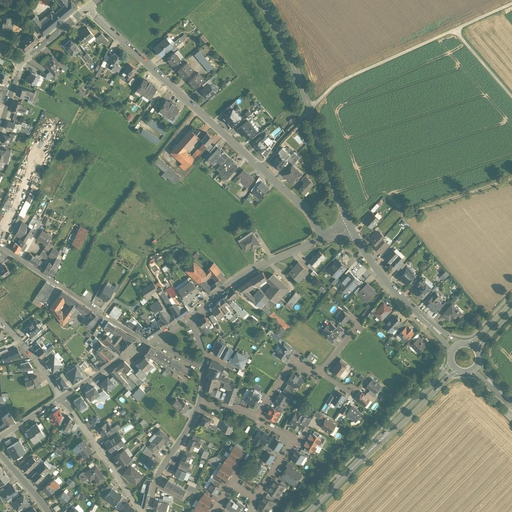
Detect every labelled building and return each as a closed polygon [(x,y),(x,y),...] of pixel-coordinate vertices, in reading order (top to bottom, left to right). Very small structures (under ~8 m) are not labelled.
[(52,10),(39,21),(35,16),(30,20),(37,28),(43,35),(76,7),(70,0),(69,0),(68,1),(67,0),(56,0),(62,7),(55,13),(52,10)] [(13,17),(7,17),(6,23),(3,22),(2,29),(11,30),(13,17)] [(93,35),(86,27),(80,32),(81,33),(78,35),(84,43),(93,35)] [(32,32),(19,44),(24,51),(38,39),(32,32)] [(108,41),(101,33),(95,39),(100,44),(102,42),(104,44),(108,41)] [(179,37),(173,42),(174,43),(171,46),(170,47),(172,50),(176,46),(182,41),(179,37)] [(171,46),(165,39),(154,48),(160,55),(170,47),(171,46)] [(79,50),(71,40),(64,46),(72,56),(79,50)] [(199,50),(194,55),(198,60),(203,55),(199,50)] [(174,52),(166,58),(172,66),(179,60),(176,56),(177,56),(174,52)] [(92,60),(87,53),(83,56),(88,63),(92,60)] [(114,53),(113,55),(111,54),(109,57),(106,60),(110,63),(109,63),(108,65),(112,67),(111,69),(115,72),(119,66),(115,63),(120,57),(114,53)] [(203,55),(198,60),(202,65),(207,60),(203,55)] [(52,56),(48,59),(49,60),(44,64),(50,71),(55,67),(56,68),(60,66),(60,65),(58,63),(52,56)] [(67,65),(61,60),(58,63),(60,65),(60,66),(62,69),(67,65)] [(207,60),(202,65),(208,72),(213,68),(207,60)] [(187,62),(177,69),(183,77),(193,69),(187,62)] [(136,69),(129,64),(124,71),(126,73),(130,76),(136,69)] [(8,75),(0,71),(0,81),(6,83),(8,75)] [(204,79),(197,72),(188,80),(194,87),(204,79)] [(39,77),(31,73),(29,77),(28,77),(26,80),(35,85),(39,77)] [(146,80),(146,81),(143,79),(136,89),(149,98),(156,88),(153,86),(154,85),(146,80)] [(212,83),(209,79),(202,85),(204,88),(209,84),(210,85),(212,83)] [(218,89),(212,83),(210,85),(215,92),(218,89)] [(210,85),(209,84),(204,88),(201,90),(208,98),(208,97),(213,93),(215,92),(210,85)] [(35,92),(18,87),(15,93),(23,96),(24,94),(29,95),(28,97),(32,98),(35,92)] [(176,106),(169,101),(168,101),(165,100),(164,102),(160,107),(158,110),(172,119),(177,111),(179,108),(176,106)] [(20,103),(14,101),(11,108),(18,110),(21,111),(28,114),(30,110),(19,106),(20,103)] [(235,101),(225,109),(228,112),(233,108),(238,104),(235,101)] [(233,108),(228,112),(223,116),(227,120),(225,122),(227,124),(229,122),(232,126),(242,118),(233,108)] [(248,110),(242,116),(244,119),(246,118),(251,114),(248,110)] [(167,130),(149,118),(146,124),(164,135),(167,130)] [(248,120),(237,129),(240,133),(242,131),(248,138),(257,131),(248,120)] [(13,123),(7,121),(5,128),(12,131),(14,125),(15,123),(13,123)] [(160,140),(143,129),(139,134),(157,145),(160,140)] [(190,130),(177,144),(184,151),(197,136),(194,134),(190,130)] [(212,138),(206,132),(200,139),(204,143),(199,148),(201,150),(206,145),(212,138)] [(261,136),(252,143),(260,153),(268,147),(263,141),(268,136),(267,134),(265,132),(261,136)] [(9,136),(3,134),(1,142),(7,144),(8,141),(11,142),(12,137),(13,137),(9,136)] [(184,151),(177,144),(170,152),(182,162),(187,167),(194,159),(191,157),(184,151)] [(280,154),(272,163),(279,169),(287,161),(285,159),(286,158),(287,159),(291,155),(282,147),(279,151),(281,153),(280,154)] [(5,150),(0,148),(0,166),(2,160),(6,162),(10,151),(5,150)] [(196,151),(191,157),(194,159),(201,150),(199,148),(197,151),(196,151)] [(232,159),(223,151),(221,153),(217,149),(216,150),(211,155),(207,159),(212,164),(217,158),(222,162),(217,168),(220,172),(232,159)] [(291,155),(287,159),(290,162),(297,154),(294,152),(291,155)] [(297,154),(290,162),(293,164),(300,157),(297,154)] [(180,177),(158,157),(153,162),(164,172),(168,175),(167,177),(174,183),(180,177)] [(19,184),(27,161),(22,159),(13,182),(19,184)] [(232,159),(220,172),(225,176),(227,178),(234,170),(239,165),(232,159)] [(302,174),(292,165),(283,175),(293,184),(302,174)] [(236,172),(234,170),(227,178),(225,176),(222,180),(226,184),(236,172)] [(254,179),(243,170),(234,180),(237,183),(240,181),(247,187),(248,186),(254,179)] [(259,177),(255,184),(257,186),(262,181),(263,180),(259,177)] [(314,183),(307,177),(303,182),(304,183),(299,189),(305,194),(308,191),(307,190),(314,183)] [(262,181),(257,186),(257,187),(253,192),(256,195),(257,194),(260,197),(269,188),(262,181)] [(377,203),(371,210),(373,212),(379,205),(377,203)] [(23,206),(15,221),(20,223),(20,224),(28,209),(23,206)] [(28,213),(22,224),(20,224),(20,223),(19,226),(25,230),(32,217),(33,216),(28,213)] [(379,219),(372,213),(365,220),(372,227),(379,219)] [(21,237),(20,237),(25,240),(28,235),(31,237),(33,234),(30,232),(34,226),(35,227),(37,223),(35,222),(36,221),(36,218),(32,217),(25,230),(21,237)] [(17,222),(11,232),(15,233),(19,226),(20,223),(17,222)] [(80,225),(71,244),(80,248),(88,230),(80,225)] [(25,230),(19,226),(15,233),(21,237),(25,230)] [(51,236),(42,230),(37,238),(46,244),(47,242),(51,236)] [(372,241),(376,245),(382,239),(384,236),(380,232),(378,235),(372,241)] [(253,233),(240,242),(245,250),(254,245),(256,247),(260,244),(253,233)] [(20,237),(17,243),(15,242),(11,249),(17,253),(19,249),(24,243),(25,240),(20,237)] [(387,243),(382,239),(376,245),(374,247),(379,251),(385,245),(387,243)] [(53,246),(47,242),(46,244),(43,250),(49,254),(52,248),(53,246)] [(59,252),(52,248),(49,254),(48,254),(52,256),(48,262),(52,264),(56,257),(59,252)] [(398,254),(393,249),(390,251),(390,252),(386,257),(385,257),(391,262),(398,254)] [(319,251),(313,258),(312,257),(309,261),(310,262),(315,266),(321,259),(322,260),(325,256),(319,251)] [(35,257),(29,254),(26,259),(36,266),(39,261),(37,259),(38,258),(35,257)] [(398,254),(391,262),(396,267),(397,267),(401,262),(402,262),(404,259),(398,254)] [(52,264),(48,262),(43,270),(44,271),(52,276),(54,271),(61,259),(56,257),(52,264)] [(155,276),(161,273),(153,258),(148,261),(155,276)] [(337,259),(328,269),(329,269),(333,272),(332,273),(336,277),(337,277),(346,267),(341,262),(340,262),(337,260),(338,259),(337,259)] [(224,275),(214,262),(205,272),(193,261),(185,270),(201,285),(204,281),(211,274),(217,281),(215,282),(218,287),(222,283),(219,279),(224,275)] [(298,262),(289,272),(299,281),(308,271),(298,262)] [(315,266),(310,262),(307,265),(313,270),(316,267),(315,266)] [(9,271),(5,264),(0,267),(0,271),(0,272),(0,274),(1,277),(9,271)] [(407,266),(406,266),(403,269),(397,276),(401,280),(401,279),(407,284),(411,281),(412,280),(415,276),(409,271),(410,269),(407,266)] [(441,274),(445,271),(442,266),(437,270),(441,274)] [(313,270),(310,273),(315,278),(318,275),(313,270)] [(446,270),(440,276),(443,279),(449,274),(446,270)] [(347,275),(337,285),(348,295),(361,280),(351,271),(347,275)] [(263,272),(250,280),(255,285),(256,286),(267,279),(267,278),(263,272)] [(288,288),(273,274),(267,278),(267,279),(269,281),(268,281),(272,285),(282,294),(288,288)] [(420,276),(415,281),(419,285),(422,281),(423,281),(424,280),(420,276)] [(202,288),(191,279),(189,280),(190,281),(192,285),(193,284),(198,291),(202,288)] [(198,291),(193,284),(192,285),(190,281),(189,280),(184,284),(192,295),(198,291)] [(250,280),(239,288),(241,291),(243,293),(250,299),(253,296),(247,290),(252,287),(255,285),(250,280)] [(54,287),(46,281),(35,298),(42,303),(43,303),(54,287)] [(212,285),(211,286),(204,281),(201,285),(210,293),(218,287),(215,282),(212,285)] [(419,285),(414,290),(422,297),(426,292),(427,293),(430,289),(423,281),(422,281),(419,285)] [(153,283),(145,288),(149,294),(156,289),(157,288),(155,285),(153,283)] [(376,292),(367,283),(361,289),(359,292),(368,301),(372,297),(371,297),(376,292)] [(184,284),(178,288),(179,289),(178,290),(181,293),(185,300),(186,300),(192,295),(184,284)] [(105,285),(98,296),(106,301),(113,291),(113,290),(113,289),(105,285)] [(272,285),(265,293),(270,297),(276,302),(277,300),(280,297),(282,294),(272,285)] [(149,294),(145,288),(140,291),(146,300),(151,297),(149,294)] [(181,293),(178,290),(179,289),(178,288),(175,290),(177,293),(178,295),(183,302),(186,300),(185,300),(181,293)] [(233,289),(223,297),(227,302),(229,303),(233,300),(233,299),(238,295),(237,295),(237,294),(233,289)] [(265,293),(260,289),(256,293),(253,296),(263,305),(264,305),(267,300),(270,297),(265,293)] [(69,296),(62,291),(50,308),(63,324),(66,321),(69,317),(63,314),(59,308),(64,300),(65,301),(69,296)] [(168,298),(164,292),(163,293),(161,294),(169,306),(172,304),(168,298)] [(295,292),(287,303),(285,306),(289,310),(301,296),(295,292)] [(443,305),(437,300),(441,297),(436,292),(432,296),(426,302),(436,312),(443,305)] [(183,302),(178,295),(177,293),(171,297),(171,296),(168,298),(172,304),(169,306),(171,310),(174,314),(173,315),(176,319),(188,310),(184,305),(184,304),(183,302)] [(456,294),(450,301),(454,304),(460,298),(456,294)] [(78,302),(69,296),(65,301),(70,304),(63,314),(69,317),(71,315),(69,314),(78,302)] [(263,305),(253,296),(250,299),(251,300),(254,302),(261,308),(269,316),(272,312),(264,305),(263,305)] [(223,297),(217,303),(218,304),(224,313),(228,310),(224,304),(227,302),(223,297)] [(270,297),(267,300),(273,305),(276,302),(270,297)] [(287,303),(280,297),(277,300),(285,306),(287,303)] [(42,303),(35,298),(32,302),(40,307),(42,303)] [(153,303),(150,305),(152,308),(155,313),(158,310),(163,306),(158,299),(153,303)] [(251,300),(243,307),(246,310),(254,302),(251,300)] [(84,306),(78,302),(69,314),(71,315),(74,316),(78,310),(80,311),(84,306)] [(243,310),(236,303),(233,306),(239,313),(243,310)] [(348,309),(341,303),(339,306),(346,312),(348,309)] [(391,310),(384,303),(376,311),(374,313),(381,320),(391,310)] [(218,304),(212,309),(219,318),(225,314),(224,313),(218,304)] [(458,310),(452,304),(443,314),(446,317),(447,316),(450,319),(451,318),(455,322),(458,319),(462,315),(458,311),(459,310),(458,309),(458,310)] [(91,311),(84,306),(80,311),(81,312),(86,315),(91,311)] [(120,310),(114,306),(108,315),(113,319),(120,310)] [(172,314),(167,317),(163,311),(165,310),(163,306),(158,310),(160,313),(158,314),(158,315),(161,318),(166,326),(176,319),(173,315),(172,314)] [(373,308),(368,315),(370,317),(374,313),(376,311),(373,308)] [(95,313),(91,311),(86,315),(82,319),(84,322),(85,321),(89,325),(88,326),(89,326),(96,319),(95,319),(97,317),(94,314),(95,313)] [(350,316),(343,311),(342,311),(341,313),(339,315),(338,316),(337,317),(337,319),(343,324),(346,321),(350,317),(349,317),(350,316)] [(81,312),(77,319),(80,322),(82,319),(86,315),(81,312)] [(289,326),(272,312),(269,316),(282,327),(275,334),(280,338),(289,326)] [(69,317),(66,321),(72,325),(77,319),(74,316),(71,315),(69,317)] [(394,315),(384,325),(386,327),(385,328),(385,329),(387,331),(389,331),(390,330),(391,332),(397,326),(401,322),(399,320),(399,318),(398,317),(396,317),(394,315)] [(210,323),(205,316),(198,321),(200,323),(202,327),(205,325),(206,324),(208,325),(210,323)] [(166,326),(161,318),(156,321),(157,322),(162,329),(166,326)] [(35,320),(24,329),(30,337),(43,327),(42,326),(43,324),(41,321),(38,324),(35,320)] [(142,326),(137,321),(135,323),(138,325),(137,327),(132,324),(130,328),(143,335),(145,331),(140,328),(142,326)] [(115,326),(108,322),(104,328),(106,329),(105,330),(107,332),(108,330),(108,329),(112,331),(115,326)] [(162,329),(157,322),(150,328),(154,334),(162,329)] [(336,327),(331,323),(328,325),(327,324),(324,328),(325,329),(323,332),(328,336),(332,340),(333,339),(334,336),(335,337),(338,333),(338,332),(339,330),(340,330),(336,327)] [(120,330),(115,326),(112,331),(115,334),(111,339),(110,338),(106,341),(108,344),(112,347),(116,343),(118,341),(122,336),(124,337),(127,334),(120,330)] [(149,326),(146,328),(145,327),(143,328),(142,326),(140,328),(145,331),(143,335),(146,336),(150,336),(154,334),(150,328),(149,326)] [(408,328),(406,326),(402,331),(400,333),(403,336),(402,337),(405,341),(413,333),(411,331),(412,330),(409,327),(408,328)] [(104,333),(98,339),(101,341),(107,335),(104,333)] [(136,339),(127,334),(124,337),(127,339),(128,340),(123,344),(121,347),(120,348),(124,351),(136,339)] [(107,335),(101,341),(106,346),(108,344),(106,341),(110,338),(107,335)] [(104,345),(98,339),(94,343),(91,341),(92,339),(89,337),(86,340),(92,345),(97,350),(98,350),(99,350),(104,345)] [(425,345),(418,338),(414,341),(411,345),(412,345),(418,352),(422,348),(423,348),(424,348),(425,347),(425,346),(425,345)] [(215,351),(214,352),(217,354),(219,355),(220,355),(225,346),(219,342),(219,343),(215,351)] [(121,347),(116,343),(112,347),(119,355),(124,351),(120,348),(121,347)] [(97,350),(92,345),(88,350),(94,356),(96,354),(95,354),(98,350),(97,350)] [(284,345),(283,345),(282,347),(281,347),(278,351),(279,352),(277,354),(285,359),(286,357),(287,357),(290,353),(289,352),(291,350),(290,350),(284,345)] [(44,350),(40,346),(35,351),(41,358),(45,355),(46,353),(44,350)] [(232,349),(225,346),(220,355),(220,356),(221,356),(223,357),(226,359),(227,357),(231,350),(232,349)] [(8,351),(2,354),(3,357),(4,357),(6,361),(19,355),(16,347),(8,351)] [(155,350),(150,347),(144,354),(146,356),(145,357),(147,360),(150,356),(155,350)] [(47,357),(53,351),(51,349),(46,353),(45,355),(47,357)] [(110,361),(99,350),(98,350),(95,354),(96,354),(99,358),(94,362),(94,363),(95,364),(99,369),(103,367),(110,361)] [(171,359),(155,350),(150,356),(154,359),(155,357),(158,358),(157,360),(158,361),(157,361),(167,367),(171,359)] [(53,351),(47,357),(49,359),(54,355),(55,354),(53,351)] [(247,358),(237,352),(232,362),(234,364),(238,366),(240,367),(241,367),(244,364),(247,358)] [(318,358),(310,352),(306,357),(314,363),(318,358)] [(58,359),(54,355),(49,359),(44,363),(48,367),(58,359)] [(145,357),(144,357),(137,363),(141,367),(135,372),(141,379),(145,375),(143,372),(152,364),(147,360),(145,357)] [(58,359),(48,367),(52,372),(56,369),(62,364),(58,359)] [(181,364),(171,359),(167,367),(164,371),(168,373),(169,371),(171,367),(178,370),(178,369),(181,364)] [(99,369),(95,364),(94,363),(94,362),(92,360),(89,363),(96,371),(99,369)] [(225,367),(212,360),(209,366),(211,367),(222,373),(225,367)] [(131,369),(124,361),(114,368),(117,372),(120,370),(121,371),(122,370),(125,373),(127,371),(128,372),(131,369)] [(28,362),(20,364),(21,370),(32,369),(32,367),(28,362)] [(345,366),(340,362),(336,367),(335,367),(334,367),(332,369),(333,370),(340,376),(347,368),(345,366)] [(63,363),(62,364),(56,369),(58,371),(65,365),(63,363)] [(83,370),(77,363),(75,365),(76,366),(80,372),(83,370)] [(191,370),(181,364),(178,369),(188,375),(191,370)] [(241,367),(240,367),(237,374),(242,377),(246,369),(244,368),(245,365),(244,364),(241,367)] [(80,372),(76,366),(71,369),(78,380),(80,378),(82,376),(80,372)] [(222,373),(211,367),(207,376),(209,377),(216,378),(218,380),(222,373)] [(117,372),(114,368),(109,371),(113,375),(120,381),(122,384),(125,387),(127,384),(128,384),(117,372)] [(78,380),(71,369),(66,373),(70,379),(72,383),(75,381),(75,382),(78,380)] [(141,379),(135,372),(134,371),(130,375),(128,376),(134,382),(135,381),(139,385),(143,381),(141,379)] [(177,375),(173,373),(172,373),(171,375),(180,382),(182,379),(177,375)] [(222,373),(218,380),(220,380),(223,382),(225,382),(227,383),(229,379),(226,378),(227,375),(222,373)] [(303,380),(292,373),(287,382),(288,383),(294,387),(295,385),(297,385),(298,386),(299,385),(301,384),(302,383),(302,381),(303,380)] [(109,379),(113,383),(115,385),(120,381),(113,375),(109,379)] [(39,383),(36,376),(33,377),(31,378),(29,379),(25,381),(27,388),(32,386),(35,385),(39,384),(39,383)] [(67,386),(65,382),(61,376),(55,380),(62,389),(67,386)] [(107,377),(100,383),(107,390),(113,383),(109,379),(107,377)] [(216,378),(209,377),(207,385),(208,385),(207,389),(211,391),(212,389),(213,384),(218,386),(220,380),(218,380),(216,378)] [(380,386),(372,380),(367,387),(370,389),(375,393),(380,386)] [(225,401),(232,404),(238,388),(227,383),(225,382),(224,384),(223,387),(229,390),(227,394),(225,401)] [(294,387),(288,383),(285,387),(292,391),(294,387)] [(90,400),(99,394),(98,393),(94,387),(85,393),(90,400)] [(140,387),(132,395),(137,401),(145,393),(140,387)] [(292,391),(285,387),(283,391),(286,393),(292,396),(294,393),(292,391)] [(375,393),(370,389),(368,392),(375,398),(377,395),(375,393)] [(103,390),(98,393),(99,394),(103,401),(109,397),(103,390)] [(227,394),(217,390),(217,391),(215,396),(225,401),(227,394)] [(253,392),(250,390),(244,399),(250,403),(250,404),(251,405),(253,405),(254,403),(254,402),(258,396),(253,392)] [(334,397),(331,401),(332,401),(339,406),(340,405),(341,404),(341,403),(342,403),(344,400),(343,399),(346,396),(339,392),(338,391),(334,397)] [(284,395),(280,392),(278,396),(277,398),(277,397),(274,401),(278,404),(284,407),(284,406),(289,398),(284,395)] [(375,398),(368,392),(365,395),(370,399),(372,401),(375,398)] [(365,395),(362,393),(357,400),(364,406),(370,399),(365,395)] [(331,395),(326,402),(329,405),(332,401),(331,401),(334,397),(331,395)] [(81,396),(73,401),(79,410),(86,405),(81,396)] [(189,405),(183,400),(181,402),(176,399),(173,403),(180,408),(184,412),(189,405)] [(344,405),(340,411),(345,415),(346,414),(349,409),(344,405)] [(361,414),(351,406),(349,409),(346,414),(352,418),(352,420),(360,419),(359,416),(361,414)] [(275,409),(271,407),(266,416),(275,421),(280,412),(275,409)] [(58,410),(48,415),(54,425),(58,423),(61,416),(58,410)] [(322,414),(316,410),(313,415),(319,419),(322,414)] [(306,416),(299,412),(298,413),(296,412),(296,411),(292,418),(289,423),(293,425),(292,427),(294,428),(295,429),(295,428),(297,430),(298,428),(302,430),(304,425),(308,418),(306,417),(306,416)] [(0,432),(15,423),(9,413),(2,417),(2,418),(5,423),(2,425),(0,426),(0,432)] [(68,416),(62,427),(68,432),(71,427),(68,426),(69,423),(72,419),(68,416)] [(211,419),(203,416),(200,423),(207,427),(209,424),(211,419)] [(97,418),(90,422),(94,427),(100,423),(97,418)] [(336,425),(326,419),(321,427),(325,429),(325,431),(327,432),(328,431),(331,433),(336,425)] [(36,423),(30,426),(31,427),(38,439),(44,435),(41,430),(38,425),(36,423)] [(105,423),(98,428),(104,436),(109,433),(112,430),(111,428),(108,424),(106,425),(105,423)] [(131,423),(123,428),(126,432),(134,427),(131,423)] [(232,427),(225,423),(222,430),(229,433),(232,427)] [(115,426),(111,428),(112,430),(109,433),(110,435),(117,431),(118,430),(115,426)] [(26,432),(29,437),(33,443),(39,440),(38,439),(31,427),(25,431),(26,432)] [(170,439),(159,429),(156,433),(157,435),(151,442),(151,443),(157,447),(158,448),(164,441),(166,443),(170,439)] [(268,435),(259,429),(259,430),(254,438),(256,440),(254,443),(258,445),(260,442),(262,444),(268,435)] [(313,434),(312,433),(311,435),(310,434),(308,438),(310,439),(309,440),(316,445),(317,443),(319,444),(321,440),(319,440),(320,438),(318,437),(313,434)] [(114,437),(105,443),(110,451),(123,442),(118,434),(114,437)] [(275,437),(270,445),(274,448),(278,451),(283,443),(275,437)] [(192,439),(191,438),(188,445),(193,447),(194,447),(194,445),(200,447),(202,443),(199,442),(192,439)] [(10,453),(22,446),(19,441),(19,440),(7,448),(10,453)] [(316,445),(309,440),(308,442),(306,441),(304,445),(306,446),(305,447),(305,448),(310,451),(312,452),(313,450),(315,451),(317,447),(315,447),(316,445)] [(90,451),(83,441),(76,446),(79,450),(83,456),(83,457),(87,454),(90,451)] [(151,443),(147,447),(152,452),(157,447),(151,443)] [(21,455),(26,452),(22,446),(10,453),(10,454),(13,459),(16,458),(21,455)] [(210,449),(205,447),(202,454),(203,454),(202,456),(206,458),(210,449)] [(241,452),(234,447),(230,453),(239,459),(243,453),(241,452)] [(119,453),(113,457),(120,466),(122,465),(125,461),(129,457),(124,450),(124,449),(119,453)] [(309,454),(301,449),(299,452),(305,456),(307,458),(309,454)] [(299,452),(296,450),(295,452),(293,455),(291,459),(299,464),(305,456),(299,452)] [(266,451),(261,458),(270,464),(275,456),(270,453),(266,451)] [(239,459),(230,453),(226,459),(233,464),(235,465),(239,459)] [(157,461),(150,456),(145,463),(152,468),(157,461)] [(41,464),(35,458),(34,459),(36,461),(33,464),(34,466),(36,468),(41,464)] [(127,463),(126,465),(129,467),(130,465),(131,465),(135,461),(132,458),(127,463)] [(182,460),(181,459),(179,464),(188,468),(190,463),(187,462),(182,460)] [(21,467),(27,473),(34,466),(33,464),(28,460),(26,462),(21,467)] [(36,468),(38,471),(31,477),(37,483),(44,476),(42,475),(47,470),(49,468),(43,462),(41,464),(36,468)] [(230,469),(223,464),(219,470),(228,476),(232,470),(230,469)] [(52,465),(49,468),(47,470),(51,475),(56,469),(52,465)] [(105,479),(95,465),(84,473),(87,477),(89,476),(91,479),(94,477),(98,484),(105,479)] [(131,465),(130,465),(129,467),(123,474),(135,484),(142,476),(131,465)] [(257,471),(253,478),(256,481),(257,479),(259,480),(266,469),(261,465),(257,471)] [(288,466),(285,470),(284,472),(284,473),(281,476),(281,477),(285,479),(294,485),(301,474),(292,468),(288,466)] [(186,471),(178,467),(175,475),(179,477),(183,479),(186,471)] [(228,476),(219,470),(215,476),(222,481),(224,482),(228,476)] [(254,474),(247,470),(245,473),(247,474),(245,477),(251,481),(253,478),(257,471),(256,470),(254,474)] [(0,486),(9,479),(4,473),(0,476),(0,486)] [(152,480),(146,479),(143,482),(140,491),(144,492),(149,493),(152,480)] [(186,490),(168,480),(164,488),(181,497),(186,490)] [(280,483),(274,480),(271,485),(281,492),(285,487),(285,486),(280,483)] [(219,486),(211,481),(207,488),(216,494),(221,487),(219,486)] [(53,486),(49,482),(42,489),(48,495),(51,492),(52,493),(56,490),(56,489),(53,486)] [(110,483),(104,490),(107,493),(113,486),(110,483)] [(195,487),(189,484),(187,490),(195,493),(197,488),(195,487)] [(4,491),(2,492),(3,493),(7,499),(17,493),(12,485),(4,491)] [(271,485),(267,490),(273,494),(278,497),(281,492),(271,485)] [(120,496),(112,489),(104,498),(113,505),(117,500),(120,496)] [(66,493),(64,491),(58,495),(64,501),(69,497),(66,493)] [(149,493),(144,492),(142,501),(141,506),(145,507),(147,503),(149,493)] [(203,496),(202,495),(199,501),(208,507),(212,501),(210,500),(203,496)] [(265,497),(264,495),(260,501),(270,507),(274,502),(273,501),(265,497)] [(23,496),(12,503),(17,511),(24,506),(28,503),(23,496)] [(123,496),(119,502),(123,504),(125,502),(126,502),(128,500),(123,496)] [(162,502),(155,500),(153,507),(160,511),(165,511),(166,511),(164,511),(165,502),(162,502)] [(236,503),(230,500),(226,506),(227,506),(232,509),(236,511),(237,511),(241,507),(243,509),(245,506),(238,501),(236,503)] [(204,511),(208,507),(199,501),(195,506),(202,511),(203,511),(204,511)] [(267,511),(270,507),(260,501),(257,506),(259,507),(265,511),(267,511)] [(126,502),(125,502),(123,504),(119,510),(121,511),(131,511),(134,509),(128,505),(128,504),(126,502)]
